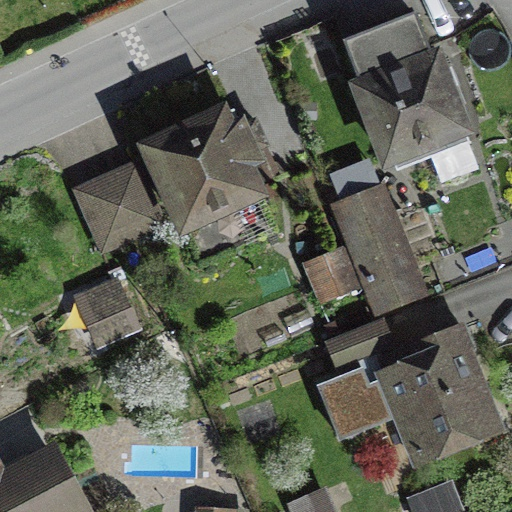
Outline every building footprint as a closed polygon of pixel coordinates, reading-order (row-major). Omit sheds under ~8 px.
[(418,16),(343,45),(384,152),(459,123),(418,16)] [(226,114),(149,148),(182,223),(259,189),(226,114)] [(138,168),(108,181),(131,234),(161,221),(138,168)] [(108,181),(80,193),(106,247),(131,234),(108,181)] [(377,191),(336,207),(376,309),(418,293),(377,191)] [(331,252),(303,264),(319,300),(347,288),(331,252)] [(382,322),(330,342),(339,367),(391,347),(382,322)] [(459,332),(384,361),(419,451),(494,423),(459,332)] [(0,473),(0,511),(76,511),(80,510),(50,453),(2,478),(0,473)] [(333,511),(324,491),(289,507),(291,511),(333,511)]
